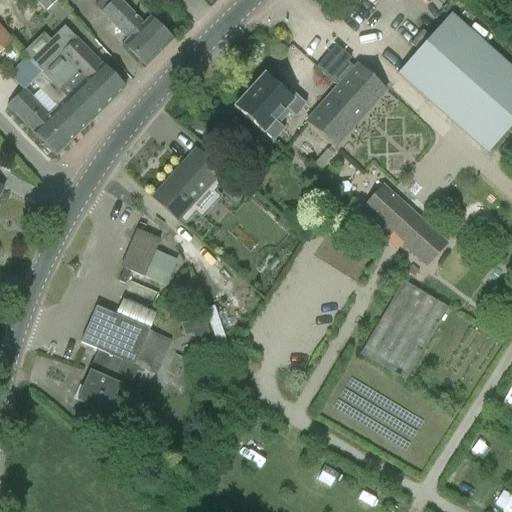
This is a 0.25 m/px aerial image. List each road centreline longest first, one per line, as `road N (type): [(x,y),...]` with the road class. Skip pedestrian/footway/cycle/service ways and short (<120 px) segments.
road 1 (tertiary): [(79,196),(154,97),(253,0)]
road 2 (tertiary): [(0,416),(35,283),(79,196)]
